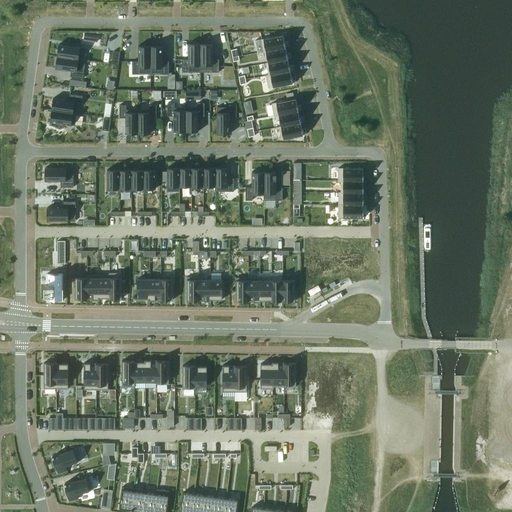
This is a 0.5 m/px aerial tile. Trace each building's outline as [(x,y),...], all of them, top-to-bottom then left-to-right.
[(267,50),(287,46),(284,33),(265,37),(267,50)] [(182,72),(200,72),(201,43),(188,43),(188,59),(182,59),(182,72)] [(201,43),(200,72),(219,72),(219,59),(213,59),(213,43),(201,43)] [(83,47),(59,44),(57,56),(85,60),(81,59),(83,47)] [(151,74),(151,45),(138,45),(138,61),(132,61),(132,74),(151,74)] [(151,45),(151,74),(169,74),(169,61),(163,61),(163,45),(151,45)] [(287,46),(267,50),(270,61),(289,57),(287,46)] [(113,51),(112,64),(118,65),(120,52),(113,51)] [(70,77),(83,78),(85,60),(57,56),(55,68),(71,70),(70,77)] [(289,57),(270,61),(272,73),(292,69),(289,57)] [(292,69),(272,73),(274,86),(294,82),(292,69)] [(263,89),(252,92),(258,122),(270,120),(263,89)] [(83,96),(70,94),(69,100),(53,98),(52,110),(76,113),(77,102),(82,102),(83,96)] [(296,98),(272,103),(274,116),(279,115),(299,111),(296,98)] [(174,103),(168,103),(168,116),(174,116),(174,131),(186,131),(186,107),(174,107),(174,103)] [(204,103),(198,103),(198,107),(186,107),(186,131),(198,131),(198,116),(204,116),(204,103)] [(138,133),(138,109),(126,109),(126,105),(120,105),(120,118),(126,118),(126,133),(138,133)] [(156,105),(150,105),(150,109),(138,109),(138,133),(150,133),(150,118),(156,118),(156,105)] [(236,105),(230,105),(230,109),(217,109),(217,133),(230,133),(230,118),(236,118),(236,105)] [(76,113),(52,110),(50,122),(74,125),(76,113)] [(299,111),(279,115),(281,126),(301,122),(299,111)] [(104,117),(103,130),(109,131),(111,118),(104,117)] [(281,126),(279,126),(281,139),(303,135),(301,122),(281,126)] [(81,138),(101,138),(101,126),(81,126),(81,138)] [(45,167),(45,181),(61,181),(61,187),(74,187),(74,167),(45,167)] [(167,167),(167,191),(179,191),(179,167),(167,167)] [(179,167),(179,191),(180,191),(180,186),(191,186),(191,189),(191,167),(179,167)] [(191,167),(191,189),(203,189),(204,167),(191,167)] [(204,167),(203,189),(204,189),(204,186),(215,186),(215,191),(216,191),(216,167),(204,167)] [(216,167),(216,191),(234,191),(234,178),(228,178),(228,167),(216,167)] [(338,168),(338,181),(341,181),(363,181),(363,168),(338,168)] [(107,191),(119,191),(119,169),(107,169),(107,191)] [(131,169),(119,169),(119,191),(132,191),(131,169)] [(144,169),(131,169),(132,191),(143,191),(144,191),(144,169)] [(156,188),(156,169),(144,169),(144,191),(144,188),(156,188)] [(246,187),(246,200),(253,200),(253,195),(264,195),(264,200),(264,171),(252,171),(252,187),(246,187)] [(264,171),(264,200),(283,200),(283,187),(276,187),(276,171),(264,171)] [(341,181),(341,192),(363,192),(363,181),(341,181)] [(338,192),(338,204),(363,204),(363,192),(341,192),(338,192)] [(76,221),(76,201),(63,201),(63,207),(47,207),(47,221),(69,221),(76,221)] [(338,204),(338,217),(363,217),(363,204),(338,204)] [(57,264),(65,264),(65,241),(57,241),(57,264)] [(98,275),(98,299),(99,299),(99,297),(109,297),(109,298),(110,298),(110,272),(109,272),(109,275),(98,275)] [(110,272),(110,298),(122,298),(122,272),(110,272)] [(47,273),(47,284),(45,284),(45,294),(50,294),(50,300),(63,300),(63,274),(47,273)] [(75,275),(75,298),(87,298),(87,275),(75,275)] [(87,299),(98,299),(98,275),(87,275),(87,298),(87,299)] [(149,278),(149,300),(161,300),(161,299),(161,276),(160,276),(160,278),(149,278)] [(161,276),(161,299),(173,299),(173,276),(161,276)] [(187,276),(187,300),(199,300),(199,276),(187,276)] [(199,300),(199,301),(211,301),(211,279),(200,279),(200,276),(199,276),(199,300)] [(236,277),(236,301),(248,301),(248,277),(236,277)] [(248,301),(260,301),(260,277),(248,277),(248,301)] [(260,277),(260,301),(260,300),(271,300),(271,301),(271,280),(260,280),(260,277)] [(138,278),(138,298),(149,298),(149,300),(149,278),(138,278)] [(211,279),(211,301),(211,299),(222,299),(222,295),(222,279),(211,279)] [(271,280),(271,301),(283,301),(283,280),(271,280)] [(283,280),(283,301),(295,301),(295,280),(283,280)] [(308,290),(311,295),(322,289),(319,284),(308,290)] [(122,360),(122,386),(134,386),(134,360),(122,360)] [(134,360),(134,386),(135,386),(135,381),(146,381),(146,360),(145,360),(145,361),(135,361),(135,360),(134,360)] [(146,360),(146,381),(156,381),(156,384),(157,384),(157,360),(146,360)] [(157,360),(157,384),(169,384),(169,360),(157,360)] [(44,362),(44,388),(56,388),(56,362),(44,362)] [(56,362),(56,388),(68,388),(68,363),(57,363),(57,362),(56,362)] [(84,362),(84,389),(96,389),(96,362),(84,362)] [(96,362),(96,389),(108,389),(108,363),(97,363),(97,362),(96,362)] [(261,363),(261,388),(273,388),(273,362),(272,362),(272,363),(261,363)] [(273,362),(273,388),(274,388),(274,386),(284,386),(284,362),(273,362)] [(284,362),(284,386),(296,386),(296,362),(285,362),(284,362)] [(183,365),(183,388),(195,388),(195,365),(183,365)] [(195,365),(195,388),(196,389),(196,386),(207,386),(207,366),(196,366),(196,365),(195,365)] [(223,365),(223,392),(235,392),(235,365),(223,365)] [(235,365),(235,392),(247,391),(247,365),(235,365)] [(58,472),(67,469),(66,465),(81,460),(77,447),(52,456),(58,472)] [(69,500),(78,497),(77,493),(93,489),(90,476),(65,483),(69,500)] [(132,510),(134,492),(134,488),(122,487),(119,508),(132,510)] [(134,488),(132,510),(144,511),(146,492),(147,490),(134,488)] [(156,493),(153,511),(166,511),(169,490),(161,489),(156,489),(156,493)] [(146,492),(144,511),(147,511),(153,511),(156,493),(146,492)] [(184,511),(191,511),(194,494),(183,492),(180,511),(184,511)] [(202,511),(205,495),(194,494),(191,511),(202,511)] [(213,511),(216,497),(205,495),(202,511),(213,511)] [(224,511),(226,498),(216,497),(213,511),(224,511)] [(224,511),(236,511),(238,500),(226,498),(224,511)]
